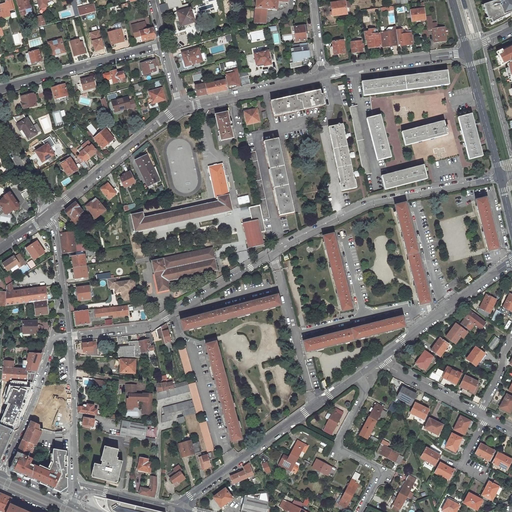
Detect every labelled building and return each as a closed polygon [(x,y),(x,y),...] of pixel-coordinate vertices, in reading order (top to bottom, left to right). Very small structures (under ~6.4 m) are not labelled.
[(4,3),(0,4),(0,17),(10,15),(8,10),(12,9),(9,0),(7,0),(3,1),(4,3)] [(15,0),(19,12),(21,13),(23,13),(24,11),(30,9),(27,0),(15,0)] [(166,3),(168,10),(179,7),(180,7),(178,0),(177,1),(176,0),(157,0),(159,5),(166,3)] [(287,0),(254,0),(253,23),(264,23),(266,9),(276,10),(277,2),(287,3),(287,0)] [(511,12),(511,11),(511,0),(496,0),(483,6),(485,10),(488,17),(489,21),(491,20),(493,23),(511,13),(511,12)] [(344,2),(331,3),(331,12),(330,13),(330,16),(332,16),(332,17),(346,15),(344,2)] [(168,10),(166,3),(159,5),(161,12),(168,10)] [(94,4),(77,9),(79,16),(95,12),(94,4)] [(180,11),(176,12),(180,26),(193,22),(191,15),(192,13),(192,10),(189,9),(189,8),(188,8),(180,11)] [(425,10),(409,12),(410,23),(426,21),(425,16),(425,10)] [(44,25),(41,15),(35,17),(38,27),(44,25)] [(445,42),(444,29),(437,30),(436,24),(432,25),(431,16),(425,16),(426,21),(426,22),(426,25),(426,31),(427,32),(433,31),(434,43),(445,42)] [(130,25),(133,37),(140,35),(142,41),(154,38),(153,32),(152,28),(151,28),(146,30),(146,28),(145,28),(143,21),(130,25)] [(305,26),(292,27),(294,41),(305,40),(304,34),(306,34),(305,26)] [(380,33),(382,47),(392,46),(391,37),(394,37),(393,27),(387,28),(386,30),(386,32),(384,32),(380,33)] [(363,32),(364,40),(366,40),(368,48),(372,48),(373,52),(380,51),(378,34),(377,28),(370,29),(364,30),(364,32),(363,32)] [(120,29),(108,32),(110,43),(117,41),(118,42),(123,41),(120,29)] [(397,45),(397,47),(404,46),(405,47),(408,46),(409,45),(408,35),(407,35),(406,31),(401,31),(401,30),(399,31),(395,31),(397,45)] [(61,38),(48,42),(50,51),(53,51),(54,54),(54,55),(56,56),(59,56),(60,53),(65,51),(61,38)] [(100,38),(94,40),(96,48),(105,46),(103,38),(100,38)] [(76,55),(85,53),(82,41),(69,45),(72,56),(73,62),(78,61),(76,55)] [(343,41),(332,43),(333,55),(344,54),(343,41)] [(360,42),(350,43),(351,54),(352,54),(353,55),(355,54),(356,53),(362,53),(361,48),(363,48),(362,45),(361,45),(360,42)] [(304,57),(311,57),(310,43),(291,44),(293,62),(290,62),(291,67),(304,66),(304,57)] [(511,44),(495,52),(497,56),(496,57),(498,62),(501,61),(502,64),(508,61),(509,64),(506,64),(507,68),(505,69),(505,71),(508,70),(511,82),(511,81),(511,44)] [(28,52),(31,63),(41,60),(40,56),(37,46),(25,49),(26,52),(28,52)] [(199,49),(181,53),(183,61),(185,61),(186,66),(202,62),(199,49)] [(267,51),(253,54),(255,65),(263,64),(263,66),(270,64),(269,56),(269,55),(269,52),(267,51)] [(154,60),(140,63),(143,74),(151,72),(155,71),(154,66),(156,66),(154,60)] [(115,70),(102,74),(104,80),(110,79),(109,77),(111,76),(112,80),(113,83),(119,81),(118,80),(121,79),(121,78),(124,77),(122,71),(116,73),(115,70)] [(447,72),(361,82),(362,96),(448,85),(447,72)] [(250,84),(248,75),(239,77),(241,86),(250,84)] [(92,77),(81,80),(81,83),(78,84),(79,89),(83,88),(83,90),(96,86),(94,77),(92,78),(92,77)] [(202,84),(195,86),(197,96),(207,94),(205,85),(204,79),(201,80),(202,84)] [(226,89),(224,80),(205,85),(207,94),(226,89)] [(64,84),(52,87),(55,98),(67,95),(64,84)] [(160,89),(149,92),(152,104),(163,100),(162,94),(160,89)] [(323,105),(321,94),(320,95),(319,91),(270,102),(273,116),(323,105)] [(24,108),(36,105),(35,100),(37,99),(35,94),(33,94),(33,92),(20,96),(24,108)] [(127,96),(111,101),(114,111),(130,107),(130,108),(136,107),(134,99),(128,100),(127,96)] [(372,174),(358,106),(350,107),(364,175),(372,174)] [(250,108),(243,110),(246,124),(259,122),(256,109),(250,110),(250,108)] [(228,112),(216,115),(221,141),(233,138),(231,127),(233,127),(232,122),(230,122),(228,112)] [(28,138),(37,133),(27,117),(26,118),(23,114),(14,116),(19,123),(17,124),(20,129),(22,128),(28,138)] [(472,114),(458,117),(468,159),(482,155),(472,114)] [(381,115),(367,119),(378,161),(391,157),(381,115)] [(443,122),(400,132),(404,145),(446,135),(443,122)] [(342,124),(327,127),(340,190),(354,188),(352,177),(354,176),(354,177),(358,176),(357,171),(353,172),(353,173),(351,173),(348,158),(350,157),(351,158),(354,157),(353,152),(350,153),(348,154),(344,138),(346,138),(347,139),(350,138),(349,133),(346,133),(346,134),(344,135),(342,124)] [(104,128),(93,137),(102,148),(105,145),(107,147),(115,141),(104,128)] [(278,138),(263,141),(278,215),(293,212),(278,138)] [(54,154),(47,143),(36,150),(39,157),(42,155),(44,160),(54,154)] [(78,156),(82,161),(85,159),(86,160),(93,154),(92,153),(95,150),(91,144),(88,146),(85,143),(81,147),(83,149),(80,152),(81,154),(78,156)] [(270,218),(256,151),(249,152),(261,206),(263,219),(270,218)] [(68,175),(78,170),(71,158),(74,156),(71,152),(62,157),(65,162),(61,164),(68,175)] [(135,158),(142,172),(153,167),(146,153),(135,158)] [(144,216),(143,211),(131,214),(134,231),(231,211),(221,164),(207,167),(214,197),(216,197),(217,201),(144,216)] [(389,175),(382,176),(385,189),(426,179),(423,166),(389,175)] [(142,172),(145,179),(146,181),(148,185),(151,183),(159,179),(157,176),(153,167),(142,172)] [(124,175),(119,177),(123,186),(134,181),(129,171),(124,173),(124,175)] [(100,188),(109,199),(116,193),(107,182),(100,188)] [(26,189),(21,193),(24,199),(30,195),(26,189)] [(18,205),(9,192),(3,195),(4,196),(1,198),(1,199),(0,200),(0,205),(4,212),(6,213),(13,208),(15,209),(17,207),(18,206),(17,205),(18,205)] [(248,195),(238,198),(240,205),(250,202),(248,195)] [(485,198),(474,201),(487,252),(497,249),(494,238),(494,234),(488,212),(487,209),(485,198)] [(105,209),(97,200),(92,203),(91,201),(86,205),(95,217),(105,209)] [(73,216),(74,217),(82,210),(83,210),(75,201),(64,210),(68,215),(69,214),(71,213),(73,216)] [(404,203),(394,205),(418,305),(429,302),(426,291),(425,287),(420,265),(419,262),(414,242),(413,239),(408,217),(407,213),(404,203)] [(250,208),(252,222),(243,223),(249,250),(264,246),(261,232),(266,232),(263,219),(261,206),(250,208)] [(74,245),(73,231),(60,233),(62,253),(75,251),(74,245)] [(332,236),(322,239),(341,314),(352,311),(349,301),(348,297),(342,276),(341,272),(335,246),(332,236)] [(37,241),(27,248),(34,258),(44,252),(37,241)] [(213,248),(164,259),(166,269),(215,259),(213,248)] [(7,260),(3,263),(7,270),(10,269),(11,266),(10,265),(12,264),(13,266),(17,264),(19,263),(21,266),(26,263),(20,253),(15,256),(14,256),(9,259),(9,260),(8,261),(7,260)] [(84,254),(71,256),(72,267),(85,265),(84,254)] [(164,259),(152,261),(158,292),(170,289),(168,280),(217,270),(215,259),(166,269),(164,259)] [(74,278),(87,276),(85,265),(72,267),(74,278)] [(133,280),(115,282),(115,277),(114,277),(111,278),(106,278),(107,288),(114,287),(115,292),(119,291),(123,291),(123,294),(126,297),(128,297),(133,296),(132,286),(134,286),(133,280)] [(47,300),(45,286),(12,291),(14,305),(25,303),(29,303),(34,302),(35,302),(47,300)] [(87,286),(75,287),(76,289),(74,289),(75,299),(77,298),(77,300),(89,298),(87,286)] [(120,298),(124,300),(128,299),(128,297),(126,297),(123,294),(123,291),(119,291),(120,298)] [(511,296),(508,294),(498,312),(508,318),(511,309),(511,296)] [(192,318),(181,320),(184,331),(281,306),(278,295),(268,298),(268,297),(265,297),(265,299),(242,304),(242,303),(239,304),(239,305),(220,310),(219,309),(216,310),(217,311),(195,317),(194,315),(191,316),(192,318)] [(490,307),(494,300),(484,296),(476,312),(485,318),(491,308),(490,307)] [(37,315),(49,313),(47,300),(35,302),(37,315)] [(125,305),(113,306),(111,306),(112,315),(114,315),(114,318),(127,317),(125,305)] [(94,317),(109,315),(112,315),(111,306),(93,309),(94,317)] [(76,325),(89,323),(87,310),(74,311),(76,325)] [(482,324),(467,313),(458,325),(467,331),(471,326),(477,330),(482,324)] [(311,339),(301,341),(303,352),(403,328),(400,318),(388,321),(385,322),(363,327),(360,328),(340,332),(337,333),(314,338),(311,339)] [(22,320),(22,331),(28,331),(28,333),(37,332),(37,320),(22,320)] [(169,345),(171,345),(170,342),(171,341),(166,324),(161,327),(163,336),(166,346),(169,345)] [(460,332),(452,326),(443,338),(452,344),(459,336),(457,336),(460,332)] [(148,355),(147,352),(155,350),(151,333),(145,334),(147,340),(137,343),(140,354),(144,353),(144,356),(148,355)] [(446,345),(437,339),(428,351),(437,357),(446,345)] [(94,341),(81,343),(83,351),(86,351),(92,350),(92,347),(95,347),(94,341)] [(216,341),(205,344),(207,354),(206,355),(206,358),(208,358),(214,380),(212,380),(213,383),(215,383),(220,402),(218,403),(219,406),(220,405),(226,428),(225,428),(225,431),(227,431),(230,441),(240,438),(216,341)] [(130,342),(130,347),(118,347),(119,357),(141,357),(140,354),(137,343),(137,342),(130,342)] [(96,356),(95,347),(92,347),(92,350),(86,351),(87,355),(96,356)] [(191,372),(185,347),(178,348),(185,373),(191,372)] [(485,356),(473,347),(464,359),(473,366),(476,362),(479,363),(485,356)] [(430,358),(422,351),(413,363),(422,370),(428,362),(427,362),(430,358)] [(35,373),(41,353),(29,352),(28,360),(23,360),(22,367),(27,368),(27,369),(28,369),(27,372),(35,373)] [(2,365),(13,366),(13,361),(6,360),(6,356),(3,356),(2,364),(2,365)] [(133,372),(134,359),(117,359),(117,372),(133,372)] [(2,365),(1,379),(26,381),(27,372),(28,369),(27,369),(27,368),(22,367),(21,367),(16,367),(13,366),(2,365)] [(458,374),(445,367),(440,377),(454,384),(458,374)] [(476,382),(462,375),(457,386),(466,390),(467,389),(471,391),(474,386),(476,382)] [(160,377),(161,382),(160,382),(162,390),(175,387),(174,382),(173,382),(173,381),(172,378),(165,379),(165,376),(160,377)] [(94,385),(102,386),(102,379),(95,378),(94,385)] [(18,408),(22,409),(24,402),(26,381),(1,379),(1,407),(8,407),(18,408)] [(202,411),(194,382),(188,384),(196,413),(202,411)] [(156,392),(156,399),(189,391),(187,383),(175,387),(162,390),(156,392)] [(59,397),(64,397),(63,409),(63,412),(71,412),(71,397),(70,388),(63,388),(62,384),(43,386),(41,391),(47,392),(57,392),(58,397),(59,397)] [(128,392),(128,399),(126,399),(126,407),(132,407),(138,407),(138,401),(138,396),(135,396),(135,385),(126,385),(125,392),(128,392)] [(476,387),(474,386),(471,391),(467,389),(466,390),(465,392),(472,395),(476,387)] [(402,388),(397,398),(404,402),(410,405),(416,394),(402,388)] [(151,414),(151,395),(148,395),(148,393),(142,393),(142,396),(142,401),(141,413),(151,414)] [(511,403),(511,398),(504,394),(497,408),(507,413),(511,403)] [(469,401),(476,405),(480,398),(472,395),(469,401)] [(191,399),(162,407),(163,414),(161,415),(161,422),(171,419),(171,412),(182,409),(183,414),(177,416),(178,422),(184,420),(183,416),(195,412),(191,399)] [(45,405),(38,402),(33,414),(31,420),(39,423),(45,405)] [(393,402),(389,410),(394,413),(398,406),(393,402)] [(92,408),(92,404),(86,403),(86,404),(83,404),(82,404),(82,405),(77,405),(77,412),(83,413),(83,412),(95,414),(95,408),(92,408)] [(429,410),(416,403),(411,414),(418,417),(417,419),(422,422),(429,410)] [(377,418),(383,407),(376,404),(370,415),(377,418)] [(19,420),(8,415),(8,407),(1,407),(0,415),(0,424),(2,425),(14,429),(15,430),(19,420)] [(340,413),(332,409),(320,432),(329,436),(340,413)] [(63,415),(63,422),(72,423),(71,412),(63,412),(62,412),(60,411),(60,414),(63,415)] [(370,415),(362,431),(369,435),(377,418),(370,415)] [(94,418),(83,416),(82,424),(92,426),(94,418)] [(474,423),(461,416),(455,430),(465,435),(469,427),(471,429),(474,423)] [(443,424),(429,418),(424,428),(432,432),(438,435),(443,424)] [(35,444),(43,428),(41,428),(39,427),(38,424),(39,423),(31,420),(22,439),(33,443),(35,444)] [(145,439),(145,435),(156,437),(156,425),(122,420),(120,435),(130,437),(145,439)] [(206,451),(213,449),(205,421),(199,423),(206,451)] [(0,464),(14,434),(12,433),(14,429),(2,425),(0,428),(0,464)] [(369,435),(362,431),(359,436),(370,441),(372,436),(369,435)] [(463,439),(453,434),(446,447),(456,452),(460,445),(463,439)] [(180,456),(200,451),(195,438),(177,442),(179,449),(180,454),(180,456)] [(32,449),(33,447),(32,447),(33,443),(22,439),(17,451),(28,455),(30,451),(31,452),(31,450),(30,450),(31,448),(32,449)] [(385,448),(387,444),(380,440),(374,452),(398,465),(402,458),(396,455),(397,454),(385,448)] [(295,442),(289,454),(296,458),(299,451),(303,453),(306,446),(303,444),(298,441),(297,443),(295,442)] [(491,450),(478,444),(473,454),(486,461),(491,450)] [(100,464),(93,463),(90,475),(116,481),(117,481),(121,460),(116,459),(114,459),(115,456),(117,449),(103,445),(100,461),(101,462),(100,464)] [(38,466),(33,463),(31,474),(29,478),(59,491),(66,486),(65,455),(64,455),(65,450),(61,449),(54,448),(52,448),(52,452),(52,460),(49,468),(39,464),(38,466)] [(436,456),(422,449),(417,460),(425,464),(431,466),(436,456)] [(28,455),(17,451),(10,466),(12,470),(29,478),(31,474),(33,463),(30,462),(32,457),(28,455)] [(509,459),(495,452),(490,463),(499,467),(504,470),(509,459)] [(206,453),(198,456),(201,467),(210,465),(208,459),(206,453)] [(277,465),(281,467),(288,471),(296,458),(289,454),(287,457),(282,455),(277,465)] [(146,458),(139,456),(136,468),(148,471),(150,461),(146,460),(146,458)] [(334,470),(315,459),(310,467),(330,478),(334,470)] [(231,483),(251,474),(248,462),(242,466),(243,470),(228,476),(231,483)] [(440,479),(444,481),(451,470),(438,462),(432,473),(440,477),(440,479)] [(173,469),(166,474),(172,483),(176,480),(177,482),(183,477),(178,470),(175,473),(173,469)] [(357,474),(353,472),(342,492),(350,496),(356,485),(353,483),(357,474)] [(155,476),(150,475),(149,485),(148,489),(138,487),(137,493),(152,496),(155,482),(155,476)] [(414,479),(406,475),(396,493),(404,497),(414,479)] [(496,487),(486,482),(478,495),(480,496),(479,498),(486,502),(487,500),(489,500),(496,487)] [(231,498),(223,487),(217,492),(218,494),(212,498),(217,505),(225,499),(226,501),(231,498)] [(0,509),(4,511),(6,511),(9,503),(10,500),(12,497),(0,492),(0,509)] [(334,507),(341,511),(350,496),(342,492),(340,496),(338,495),(335,499),(338,501),(334,507)] [(243,495),(239,511),(245,511),(264,511),(267,501),(257,498),(258,493),(243,495)] [(396,493),(388,508),(394,511),(395,511),(404,497),(396,493)] [(476,506),(479,500),(466,493),(460,504),(473,510),(476,506)] [(163,511),(108,499),(108,503),(108,504),(109,506),(109,508),(111,511),(163,511)] [(439,510),(443,511),(453,511),(457,505),(445,499),(439,510)] [(296,511),(298,509),(280,500),(276,507),(285,511),(296,511)] [(28,511),(9,503),(6,511),(5,511),(28,511)]
